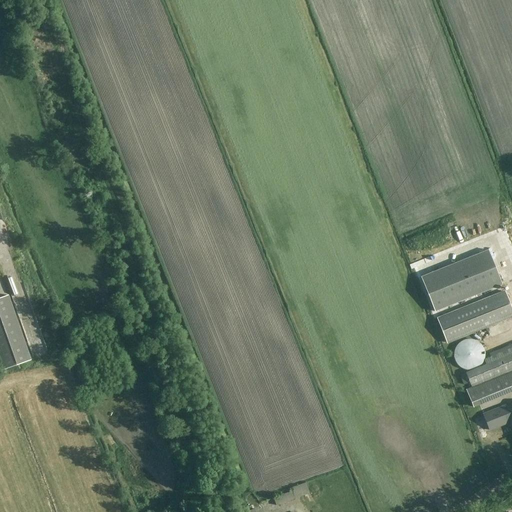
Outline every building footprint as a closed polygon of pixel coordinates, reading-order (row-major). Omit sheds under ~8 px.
[(420,278),(434,311),(501,284),(488,251),(420,278)] [(437,319),(447,343),(511,316),(511,310),(504,292),(437,319)] [(0,370),(31,360),(8,295),(0,297),(0,370)] [(454,352),(454,355),(454,358),(455,361),(457,364),(458,366),(461,368),(464,369),(466,370),(469,370),(472,370),(474,369),(477,368),(480,366),(482,364),(483,361),(484,358),(484,355),(484,352),(483,348),(482,346),(480,344),(478,342),(476,341),(473,340),(469,340),(465,340),(463,341),(460,342),(458,344),(457,346),(455,348),(454,352)] [(465,373),(472,390),(466,393),(472,407),(511,390),(511,346),(490,355),(491,358),(484,360),(486,365),(465,373)] [(509,422),(511,428),(511,402),(484,414),(491,430),(509,422)] [(487,443),(479,445),(480,452),(489,450),(487,443)] [(273,498),(275,505),(295,499),(292,491),(273,498)]
